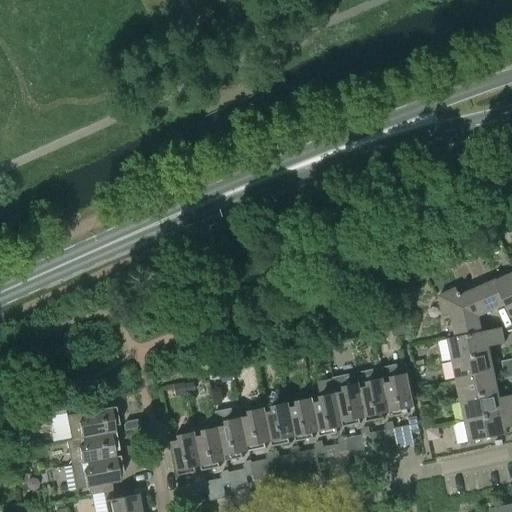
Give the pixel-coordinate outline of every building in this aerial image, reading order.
[(511,273),(511,274),(496,282),(495,282),(505,305),(510,317),(511,316),(511,269),(510,270),(511,273)] [(495,282),(496,282),(496,281),(462,296),(460,293),(458,294),(456,289),(438,297),(443,317),(451,316),(456,338),(456,339),(482,333),(481,333),(478,317),(505,305),(495,282)] [(456,339),(456,338),(448,340),(452,360),(452,361),(489,353),(488,347),(504,344),(501,328),(481,333),(482,333),(456,339)] [(326,344),(351,339),(349,331),(325,336),(326,344)] [(489,353),(452,361),(456,381),(494,373),(489,353)] [(503,371),(511,369),(511,359),(501,362),(503,371)] [(384,384),(390,413),(414,408),(405,364),(381,369),(384,384)] [(384,384),(381,369),(357,374),(360,389),(365,418),(390,413),(384,384)] [(511,378),(511,369),(503,371),(505,380),(511,378)] [(494,373),(456,381),(460,399),(455,400),(456,403),(461,402),(461,401),(498,394),(494,373)] [(360,389),(357,374),(334,379),(337,394),(336,394),(342,423),(365,418),(360,389)] [(337,394),(334,379),(317,383),(320,397),(336,394),(337,394)] [(193,382),(186,384),(186,386),(187,392),(195,391),(194,384),(193,382)] [(185,383),(173,385),(174,388),(176,396),(187,394),(185,386),(185,383)] [(321,402),(313,403),(319,433),(343,428),(342,423),(336,394),(320,397),(321,402)] [(498,394),(461,401),(461,402),(464,419),(460,420),(460,422),(465,421),(511,412),(511,395),(499,399),(498,394)] [(297,407),(290,408),(289,408),(295,438),(319,433),(313,403),(313,399),(296,402),(297,407)] [(273,411),(266,413),(272,442),(295,438),(289,408),(290,408),(289,404),(273,407),(273,411)] [(80,440),(114,433),(113,427),(118,426),(114,408),(65,418),(70,442),(80,440)] [(266,413),(265,408),(249,412),(250,417),(242,418),(241,418),(247,448),(272,442),(266,413)] [(511,412),(465,421),(460,422),(461,425),(465,424),(469,443),(507,435),(506,429),(511,427),(511,412)] [(408,422),(409,425),(411,434),(419,432),(416,417),(410,418),(408,422)] [(227,426),(219,428),(218,428),(224,457),(248,452),(247,448),(241,418),(226,421),(227,426)] [(136,421),(124,423),(122,426),(123,432),(137,429),(136,421)] [(384,427),(385,431),(387,439),(395,437),(392,422),(386,424),(384,427)] [(360,432),(361,436),(363,444),(371,442),(368,427),(362,429),(360,432)] [(196,438),(197,438),(195,428),(191,429),(192,433),(179,436),(180,441),(171,443),(178,476),(196,473),(195,468),(202,467),(196,438)] [(204,436),(197,438),(196,438),(202,467),(203,471),(220,468),(219,463),(225,462),(224,457),(218,428),(203,431),(204,436)] [(80,440),(70,442),(65,443),(70,467),(85,465),(85,464),(114,459),(114,458),(113,452),(117,451),(114,433),(80,440)] [(338,442),(339,445),(340,454),(349,452),(346,437),(340,439),(338,442)] [(314,447),(314,451),(316,459),(325,457),(321,443),(316,444),(314,447)] [(136,446),(124,448),(122,451),(123,457),(137,454),(136,446)] [(290,452),(290,456),(292,464),(300,462),(297,448),(292,449),(290,452)] [(266,457),(267,461),(268,469),(277,467),(274,452),(268,454),(266,457)] [(85,465),(70,467),(75,491),(87,489),(88,497),(111,492),(110,484),(118,483),(117,476),(122,475),(119,457),(114,458),(114,459),(85,464),(85,465)] [(243,466),(244,470),(245,478),(254,476),(251,462),(245,463),(243,466)] [(16,471),(17,478),(24,477),(23,470),(16,471)] [(220,476),(221,480),(222,488),(231,486),(228,471),(222,473),(220,476)] [(196,481),(199,493),(207,491),(204,477),(198,478),(196,481)] [(103,501),(104,511),(138,511),(135,494),(103,501)]
